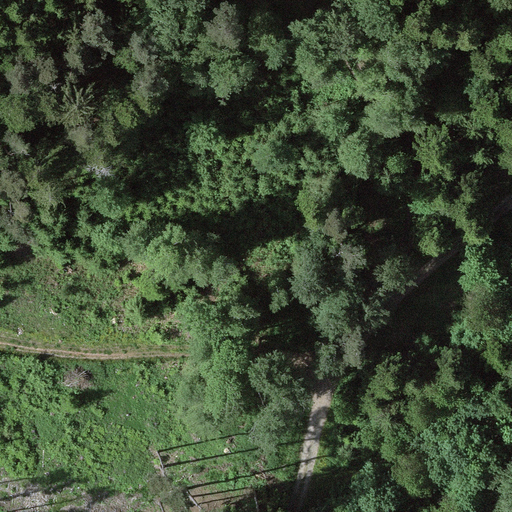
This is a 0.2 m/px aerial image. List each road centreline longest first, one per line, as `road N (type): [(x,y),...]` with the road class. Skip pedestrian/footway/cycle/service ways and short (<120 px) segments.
road 1 (track): [(291,511),(329,381),(355,338),(511,197)]
road 2 (track): [(301,0),(388,162),(355,338)]
road 3 (track): [(0,317),(132,318),(329,381)]
